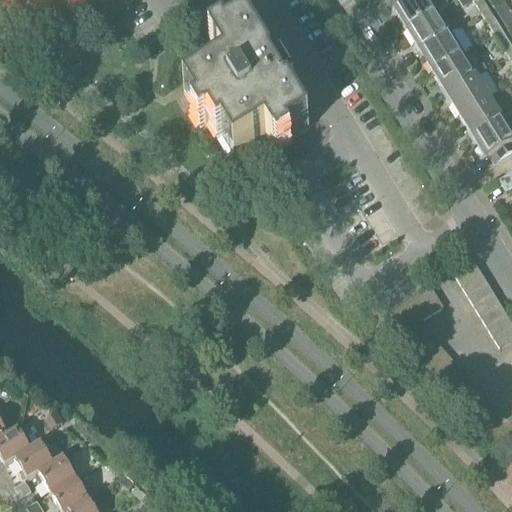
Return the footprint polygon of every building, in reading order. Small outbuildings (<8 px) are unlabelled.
[(67,13),(88,0),(16,0),(29,21),(61,2),(67,13)] [(426,0),(410,0),(392,11),(405,32),(407,34),(437,16),(435,13),(426,0)] [(483,2),(475,7),(481,16),(481,17),(489,12),(488,11),(483,2)] [(489,12),(481,17),(487,27),(488,28),(496,23),(495,22),(489,12)] [(437,16),(407,34),(419,54),(420,55),(450,37),(437,16)] [(496,23),(488,28),(494,37),(495,39),(502,34),(501,32),(496,23)] [(309,131),(276,78),(274,79),(270,72),(272,71),(247,30),(211,51),(223,72),(184,96),(193,109),(205,129),(206,131),(212,127),(214,125),(234,158),(235,160),(265,141),(266,140),(274,153),(294,141),(295,140),(309,131)] [(450,37),(420,55),(432,75),(433,77),(463,58),(468,55),(470,52),(472,49),(462,32),(461,33),(456,33),(450,37)] [(502,34),(495,39),(501,49),(509,44),(502,34)] [(511,49),(509,44),(501,49),(507,59),(508,60),(511,57),(511,49)] [(463,58),(433,77),(446,97),(446,98),(447,98),(476,80),(476,79),(463,58)] [(476,80),(447,98),(459,119),(460,120),(490,101),(489,100),(476,80)] [(490,101),(460,120),(472,140),(473,141),(503,123),(502,121),(490,101)] [(503,123),(473,141),(486,162),(489,160),(494,167),(495,169),(509,161),(511,158),(511,117),(503,123)] [(213,159),(219,169),(220,170),(227,165),(221,155),(218,157),(213,159)] [(481,277),(475,267),(474,268),(454,279),(455,279),(461,289),(481,277)] [(481,277),(461,289),(467,299),(487,287),(481,277)] [(473,310),(494,297),(487,287),(467,299),(473,310)] [(432,293),(431,291),(420,298),(433,319),(443,311),(432,293)] [(497,302),(494,297),(473,310),(480,320),(500,307),(499,305),(497,302)] [(433,319),(420,298),(389,316),(403,337),(422,325),(433,319)] [(480,320),(486,330),(506,318),(500,307),(480,320)] [(511,326),(506,318),(486,330),(492,340),(511,328),(511,326)] [(429,335),(422,325),(403,337),(410,347),(429,335)] [(511,328),(492,340),(499,351),(511,344),(511,328)] [(436,347),(429,335),(410,347),(418,360),(436,347)] [(436,347),(418,360),(421,365),(426,370),(443,355),(438,349),(436,347)] [(443,355),(426,370),(434,379),(451,364),(443,355)] [(442,388),(459,373),(451,364),(434,379),(442,388)] [(466,382),(459,373),(442,388),(450,397),(466,382)] [(466,382),(450,397),(457,406),(474,391),(466,382)] [(474,391),(457,406),(465,415),(482,400),(474,391)] [(465,415),(473,423),(490,408),(482,400),(465,415)] [(498,417),(490,408),(473,423),(481,432),(498,417)] [(60,428),(55,419),(54,417),(53,417),(44,423),(50,434),(60,428)] [(498,417),(481,432),(489,441),(505,426),(498,417)] [(0,420),(0,443),(10,437),(0,420)] [(505,426),(489,441),(501,455),(511,448),(511,422),(505,426)] [(20,431),(10,437),(0,443),(0,466),(3,472),(14,465),(33,452),(20,431)] [(44,445),(33,452),(14,465),(26,486),(37,479),(36,478),(56,466),(56,465),(64,460),(57,448),(47,451),(44,445)] [(66,459),(64,460),(56,465),(56,466),(36,478),(37,479),(49,499),(79,480),(66,459)] [(119,486),(129,495),(135,487),(124,479),(119,486)] [(73,511),(92,501),(79,480),(49,499),(57,511),(73,511)] [(30,497),(24,487),(14,493),(20,503),(30,497)] [(98,511),(92,501),(73,511),(98,511)]
